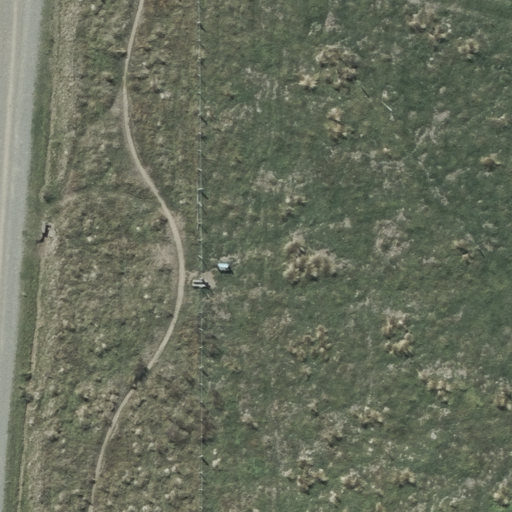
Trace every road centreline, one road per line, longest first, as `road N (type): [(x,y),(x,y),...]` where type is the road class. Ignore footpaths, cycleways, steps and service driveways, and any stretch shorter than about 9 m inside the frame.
road 1 (track): [(329,0),(337,288),(511,369)]
road 2 (track): [(14,0),(0,192)]
